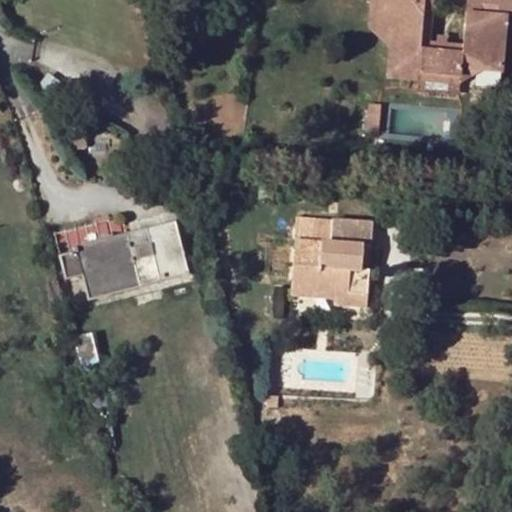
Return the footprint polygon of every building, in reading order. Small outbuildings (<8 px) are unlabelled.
[(420,86),(421,78),(459,81),(460,69),(501,73),(505,23),(464,20),(462,58),(419,54),(422,0),(371,0),(369,32),(390,35),(388,58),(386,83),(420,86)] [(369,32),(388,58),(390,35),(369,32)] [(459,89),(459,81),(421,78),(420,86),(459,89)] [(86,155),(84,130),(69,130),(71,156),(86,155)] [(176,184),(171,165),(157,168),(162,188),(176,184)] [(336,310),(366,311),(369,275),(361,275),(362,251),(371,252),(373,226),(332,223),(331,246),(295,244),(291,291),(337,295),(336,303),(336,310)] [(175,227),(146,235),(160,286),(188,279),(175,227)] [(146,235),(128,240),(140,291),(160,286),(146,235)] [(75,257),(58,261),(64,285),(82,280),(89,304),(140,291),(128,240),(74,254),(75,257)] [(262,244),(262,279),(287,279),(287,245),(262,244)] [(362,251),(361,275),(369,275),(371,252),(362,251)] [(291,300),(336,303),(337,295),(291,291),(291,300)] [(278,401),(267,400),(266,411),(278,411),(278,401)] [(111,426),(109,413),(94,416),(98,429),(111,426)]
